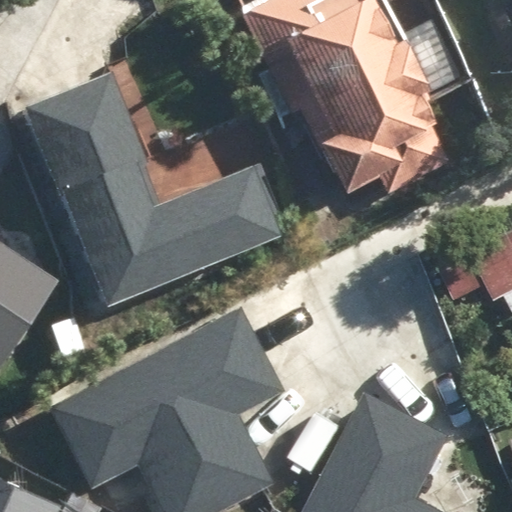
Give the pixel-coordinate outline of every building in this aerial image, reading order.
[(264,0),(250,8),(275,64),(264,69),(285,115),(305,105),(325,144),(334,140),(355,183),(415,154),(407,136),(434,123),(433,120),(447,112),(432,82),(440,78),(400,0),(264,0)] [(116,66),(33,98),(113,304),(288,229),(261,160),(159,200),(144,161),(152,157),(116,66)] [(511,230),(441,265),(457,296),(493,279),(502,297),(511,292),(511,230)] [(0,233),(0,363),(3,366),(65,280),(0,233)] [(284,388),(243,310),(54,409),(94,486),(141,462),(167,511),(207,511),(271,479),(236,413),(284,388)] [(444,438),(365,397),(305,511),(435,511),(412,500),(444,438)] [(0,511),(61,511),(67,498),(0,470),(0,511)]
